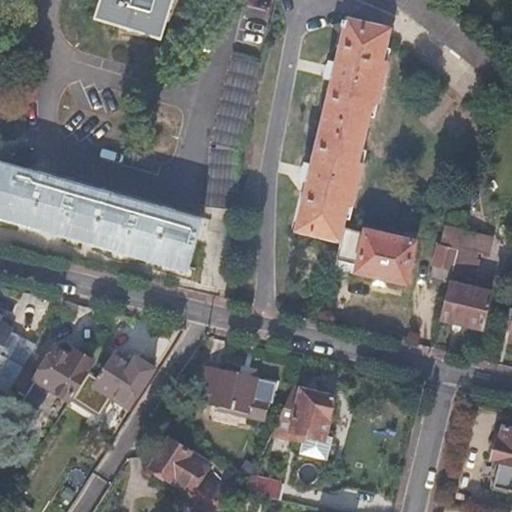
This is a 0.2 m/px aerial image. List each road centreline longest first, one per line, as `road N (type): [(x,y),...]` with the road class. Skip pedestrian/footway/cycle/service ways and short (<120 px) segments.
road 1 (residential): [(0,258),(453,363)]
road 2 (residential): [(453,363),(416,511)]
